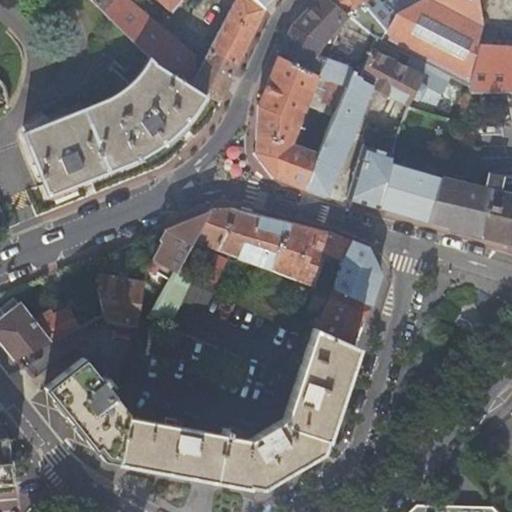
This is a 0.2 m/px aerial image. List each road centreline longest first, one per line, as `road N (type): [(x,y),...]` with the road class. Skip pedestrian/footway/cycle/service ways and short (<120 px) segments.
road 1 (residential): [(415,248),(350,452),(295,511)]
road 2 (residential): [(415,248),(253,196),(171,192)]
road 3 (residential): [(299,0),(274,21),(234,127),(171,192)]
road 4 (residential): [(380,511),(511,382)]
road 5 (residential): [(171,192),(0,255)]
road 6 (residential): [(0,377),(103,499)]
